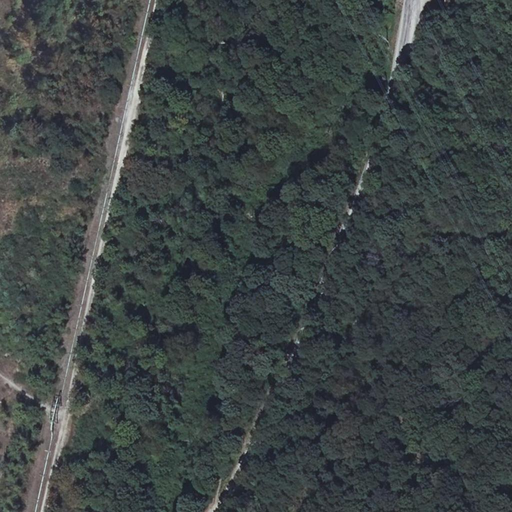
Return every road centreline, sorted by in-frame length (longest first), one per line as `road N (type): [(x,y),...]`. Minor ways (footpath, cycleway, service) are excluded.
road 1 (tertiary): [(218,511),(325,289),(390,111),(413,0)]
road 2 (track): [(162,0),(44,511)]
